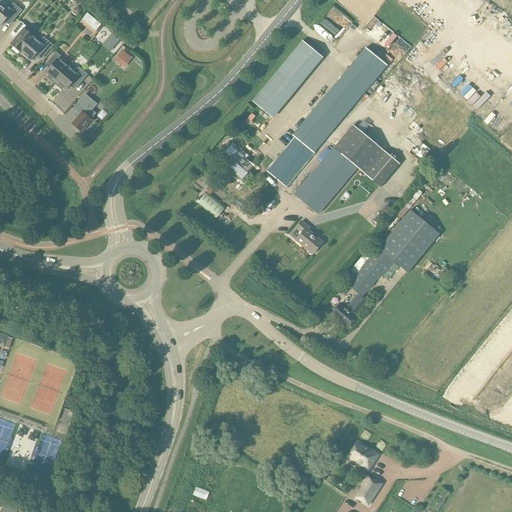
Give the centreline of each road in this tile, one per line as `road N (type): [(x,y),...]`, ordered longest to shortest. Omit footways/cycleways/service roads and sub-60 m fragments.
road 1 (unclassified): [(511,447),(355,387),(277,341),(249,314),(227,311)]
road 2 (unclassified): [(116,183),(230,81),(297,0)]
